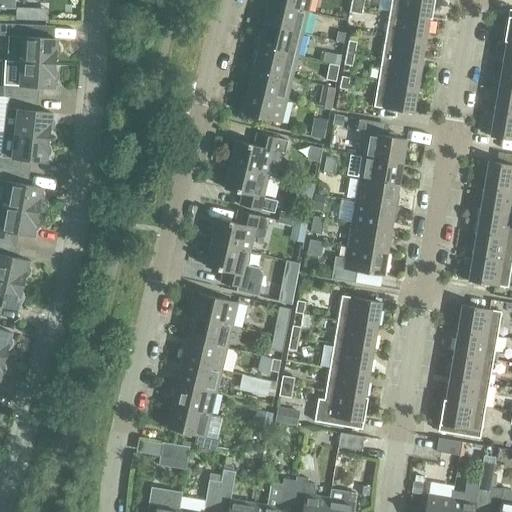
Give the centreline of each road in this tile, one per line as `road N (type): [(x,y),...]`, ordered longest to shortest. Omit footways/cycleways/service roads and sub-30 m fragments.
road 1 (residential): [(224,0),(110,475),(110,511)]
road 2 (residential): [(1,511),(81,218),(100,0)]
road 3 (residential): [(391,511),(473,0)]
